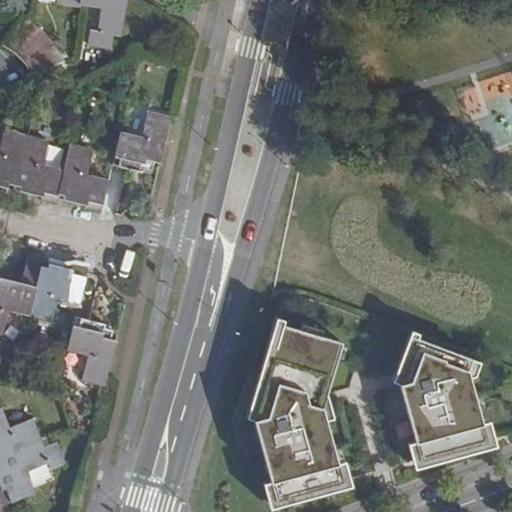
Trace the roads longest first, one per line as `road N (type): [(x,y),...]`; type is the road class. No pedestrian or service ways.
road 1 (tertiary): [(179,459),(270,161),(308,0)]
road 2 (tertiary): [(202,245),(130,511)]
road 3 (tertiary): [(261,0),(202,245)]
road 4 (residential): [(179,459),(178,412),(218,265),(217,254),(202,245)]
road 5 (residential): [(202,245),(0,219)]
